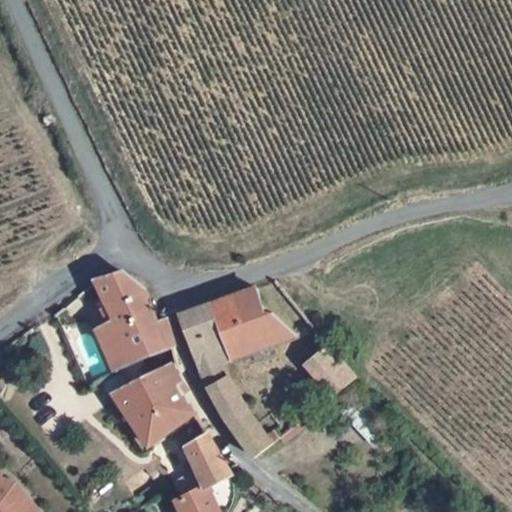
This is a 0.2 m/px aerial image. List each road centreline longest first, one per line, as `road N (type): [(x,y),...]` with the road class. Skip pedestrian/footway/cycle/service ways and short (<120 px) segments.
road 1 (unclassified): [(511,196),(387,220),(268,268),(201,281),(165,276)]
road 2 (residential): [(165,276),(193,372),(221,421),(264,472),(313,511)]
road 3 (unclassified): [(120,255),(109,211),(12,0)]
road 4 (unclassified): [(120,255),(0,333)]
